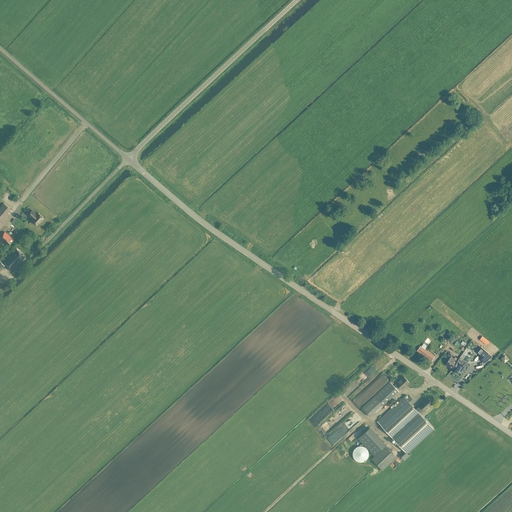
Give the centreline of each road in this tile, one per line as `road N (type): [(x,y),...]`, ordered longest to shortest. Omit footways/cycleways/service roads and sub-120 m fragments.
road 1 (unclassified): [(511,433),(209,227),(128,158)]
road 2 (unclassified): [(128,158),(295,0)]
road 3 (unclassified): [(128,158),(0,48)]
